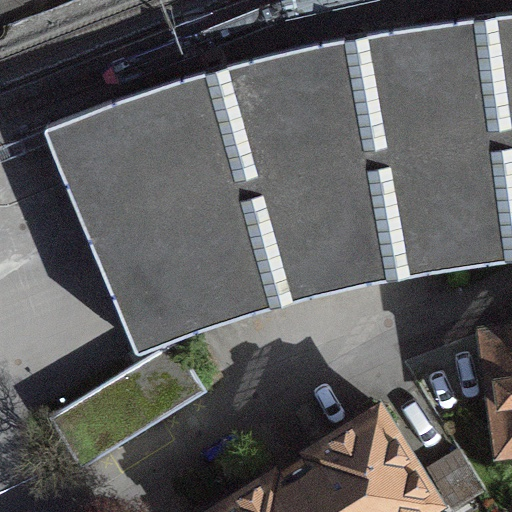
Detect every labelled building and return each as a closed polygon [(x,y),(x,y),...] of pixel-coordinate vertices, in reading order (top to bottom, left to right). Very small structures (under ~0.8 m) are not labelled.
[(511,17),(486,21),(356,39),(214,72),(47,131),(137,353),(282,306),(399,279),(511,260),(511,17)] [(511,313),(475,318),(490,448),(511,445),(511,313)] [(173,337),(118,373),(148,420),(203,384),(173,337)] [(118,373),(52,413),(83,461),(148,420),(118,373)] [(376,396),(284,453),(320,511),(423,511),(441,501),(376,396)] [(191,511),(320,511),(284,453),(190,510),(191,511)]
